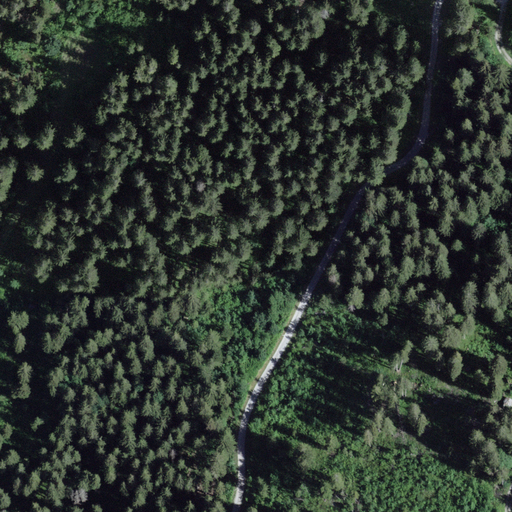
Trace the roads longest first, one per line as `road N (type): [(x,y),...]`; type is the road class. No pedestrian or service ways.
road 1 (track): [(442,0),(417,149),(360,195),(250,404),(236,511)]
road 2 (track): [(0,246),(65,127),(71,67)]
